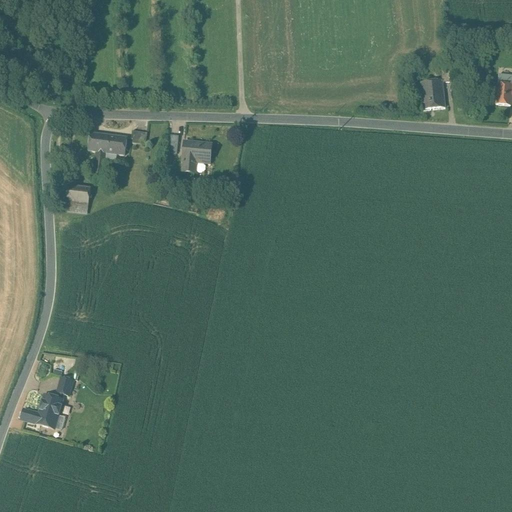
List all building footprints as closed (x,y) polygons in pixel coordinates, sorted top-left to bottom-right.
[(454,67),(446,68),(448,82),(456,81),(454,67)] [(442,80),(420,82),(423,110),(445,108),(442,80)] [(511,85),(498,84),(496,104),(510,105),(511,92),(511,91),(511,85)] [(147,133),(133,131),(131,143),(145,145),(147,133)] [(109,135),(90,133),(87,151),(95,152),(91,178),(101,179),(105,153),(106,153),(109,135)] [(127,137),(109,135),(106,153),(124,155),(127,137)] [(178,136),(169,135),(168,153),(177,154),(178,136)] [(211,144),(184,141),(182,161),(183,162),(182,172),(195,173),(196,163),(209,164),(211,144)] [(166,180),(157,179),(156,188),(165,189),(166,180)] [(90,188),(66,185),(64,201),(88,204),(90,188)] [(72,381),(61,378),(57,393),(68,396),(72,381)] [(62,400),(44,395),(39,414),(24,410),(21,420),(54,429),(62,400)]
